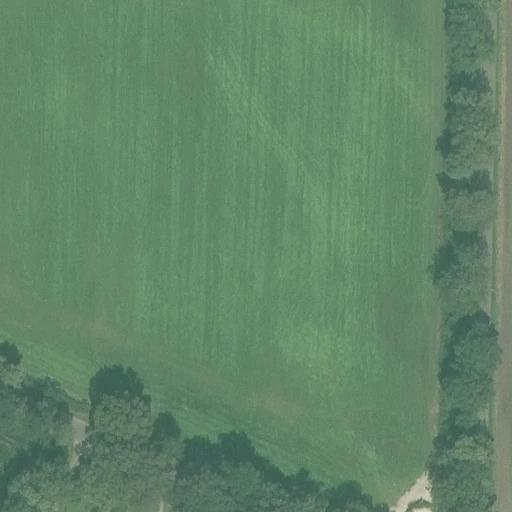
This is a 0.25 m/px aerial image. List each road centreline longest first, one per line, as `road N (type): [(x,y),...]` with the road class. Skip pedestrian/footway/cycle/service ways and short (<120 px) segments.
road 1 (unclassified): [(486,511),(504,0)]
road 2 (unclassified): [(265,511),(95,438)]
